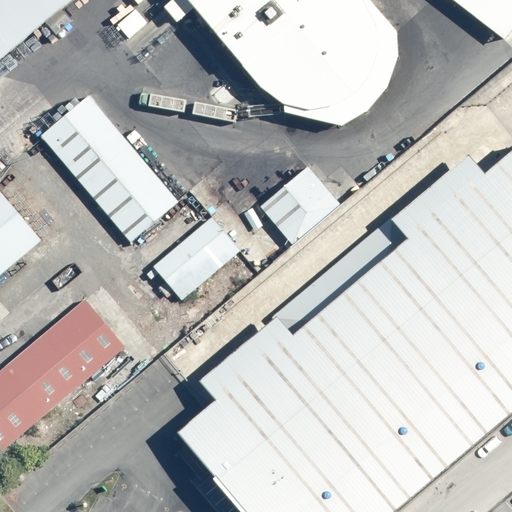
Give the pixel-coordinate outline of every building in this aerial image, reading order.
[(0,0),(0,48),(56,0),(0,0)] [(338,0),(180,0),(253,91),(287,104),(318,100),(344,88),(359,65),(367,32),(338,0)] [(511,0),(453,0),(503,42),(511,31),(511,0)] [(147,24),(135,10),(116,25),(128,40),(147,24)] [(162,189),(73,86),(25,128),(114,231),(162,189)] [(162,431),(232,511),(381,511),(511,400),(511,151),(502,140),(469,168),(454,152),(377,218),(392,235),(281,330),(266,313),(189,378),(204,395),(162,431)] [(339,205),(306,166),(259,206),(293,245),(339,205)] [(0,200),(0,257),(28,233),(0,200)] [(240,247),(213,214),(153,264),(180,297),(240,247)] [(67,293),(0,350),(0,430),(107,339),(67,293)]
